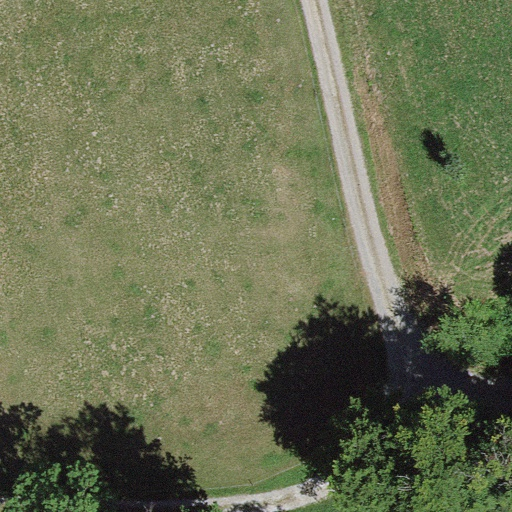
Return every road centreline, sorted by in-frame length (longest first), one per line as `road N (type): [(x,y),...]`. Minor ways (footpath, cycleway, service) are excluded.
road 1 (track): [(0,511),(278,497),(419,393)]
road 2 (track): [(306,0),(419,393)]
